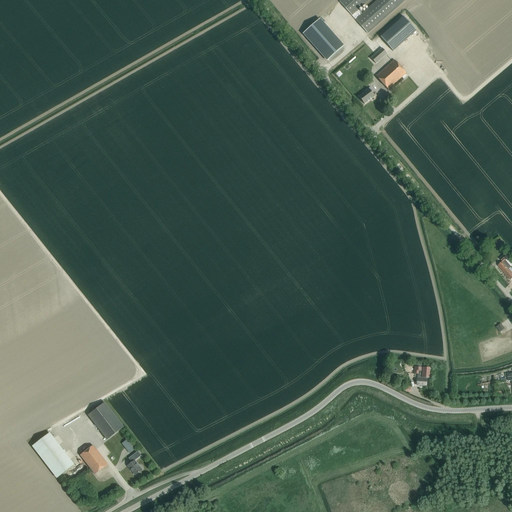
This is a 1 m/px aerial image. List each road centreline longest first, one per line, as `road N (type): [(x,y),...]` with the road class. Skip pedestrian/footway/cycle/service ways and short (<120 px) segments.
road 1 (tertiary): [(128,511),(309,416),(357,381),(444,411),(511,409)]
road 2 (unclassified): [(511,303),(259,0)]
